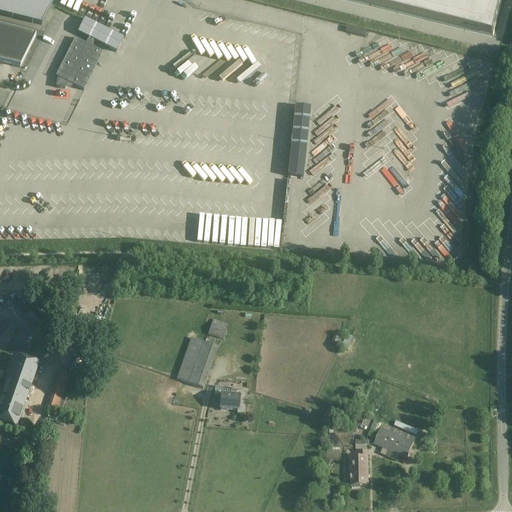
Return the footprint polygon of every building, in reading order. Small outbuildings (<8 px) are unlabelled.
[(53,0),(0,0),(0,15),(41,25),(53,0)] [(344,0),(369,6),(493,37),(502,0),(344,0)] [(102,52),(91,47),(94,42),(109,49),(116,53),(123,39),(84,20),(77,33),(88,39),(86,44),(75,39),(55,77),(83,91),(102,52)] [(36,36),(0,27),(0,63),(20,68),(36,36)] [(164,63),(171,72),(189,58),(182,49),(164,63)] [(475,80),(459,88),(458,86),(452,89),(459,103),(481,92),(475,80)] [(303,178),(310,108),(295,107),(288,177),(303,178)] [(49,319),(33,306),(24,317),(39,330),(49,319)] [(228,324),(213,319),(208,335),(223,340),(228,324)] [(218,348),(191,339),(176,380),(203,390),(218,348)] [(39,363),(13,355),(0,394),(0,420),(18,427),(39,363)] [(56,370),(49,407),(60,409),(68,373),(56,370)] [(246,391),(231,389),(231,396),(221,395),(220,410),(238,412),(237,414),(244,415),(246,391)] [(383,425),(375,421),(368,436),(376,440),(374,445),(383,449),(380,454),(396,462),(399,456),(406,459),(416,438),(383,425)] [(368,486),(367,452),(356,452),(356,459),(351,459),(352,489),(360,489),(360,486),(368,486)] [(331,488),(320,486),(317,503),(327,505),(331,488)]
